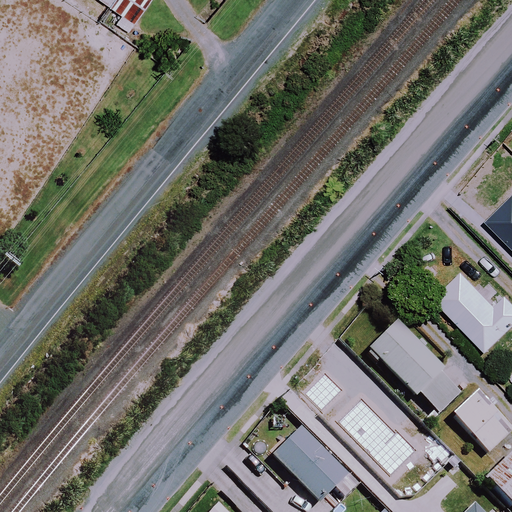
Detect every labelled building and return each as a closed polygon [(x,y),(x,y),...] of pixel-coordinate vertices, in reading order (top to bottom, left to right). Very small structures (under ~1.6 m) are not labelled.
[(100,0),(134,24),(151,0),(100,0)] [(511,198),(490,220),(511,243),(511,198)] [(487,300),(463,275),(435,301),(485,354),(511,328),(511,304),(498,290),(487,300)] [(443,373),(393,325),(365,353),(412,399),(415,396),(436,417),(468,384),(450,367),(443,373)] [(509,433),(473,395),(448,418),(485,456),(509,433)] [(365,459),(400,490),(397,494),(407,504),(411,500),(420,509),(441,485),(420,466),(435,449),(402,419),(365,459)] [(341,478),(295,430),(267,458),(313,506),(341,478)] [(506,511),(511,511),(511,458),(509,456),(479,483),(486,490),(506,511)]
